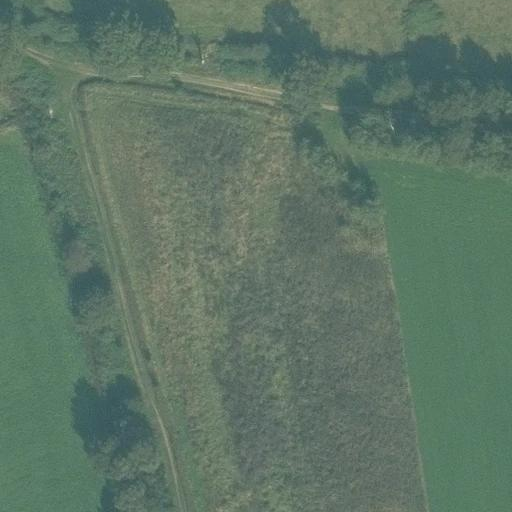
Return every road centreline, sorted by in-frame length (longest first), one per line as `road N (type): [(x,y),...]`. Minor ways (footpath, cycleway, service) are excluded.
road 1 (track): [(511,133),(91,70),(0,38)]
road 2 (track): [(168,511),(140,373),(52,104),(91,70)]
